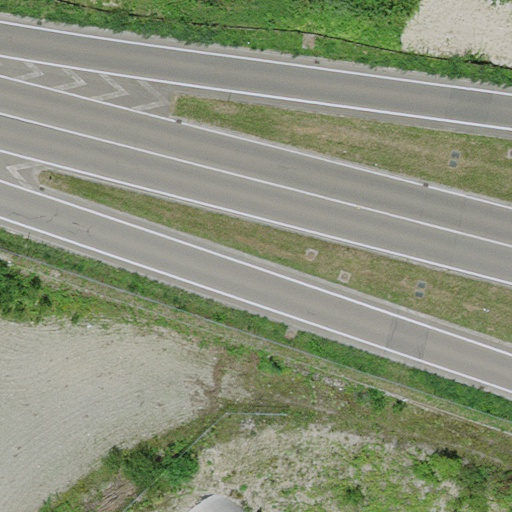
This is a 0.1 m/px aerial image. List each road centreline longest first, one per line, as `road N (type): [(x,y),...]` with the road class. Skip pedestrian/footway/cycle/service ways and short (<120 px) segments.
road 1 (primary): [(0,204),(511,376)]
road 2 (primary): [(0,115),(511,244)]
road 3 (primary): [(511,114),(0,38)]
